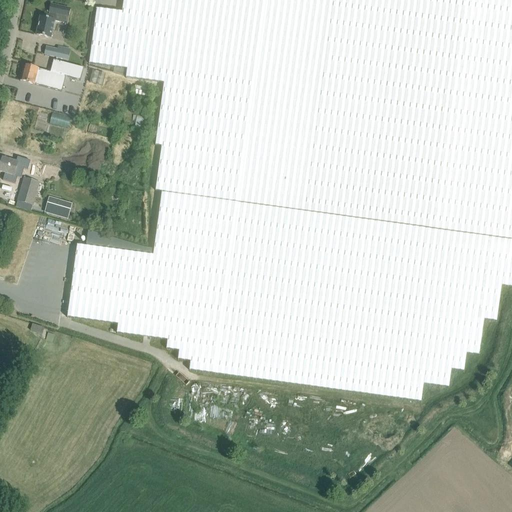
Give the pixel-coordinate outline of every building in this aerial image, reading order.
[(77,246),(67,318),(118,325),(117,334),(168,341),(166,349),(179,351),(178,360),(191,362),(189,371),(421,402),(424,384),(449,388),(451,370),(464,372),(467,354),(479,355),(484,320),(497,321),(502,286),(511,287),(511,0),(123,0),(122,11),(97,7),(89,65),(114,68),(127,69),(126,77),(139,80),(164,83),(155,145),(162,146),(156,191),(162,192),(156,237),(153,256),(77,246)] [(36,35),(51,38),(55,21),(68,24),(71,10),(51,5),(49,12),(48,19),(40,17),(36,35)] [(45,55),(68,60),(70,50),(58,47),(57,50),(46,48),(45,55)] [(59,62),(56,73),(82,80),(85,69),(59,62)] [(35,84),(59,90),(62,81),(37,75),(39,69),(24,65),(20,81),(35,85),(35,84)] [(49,103),(55,105),(58,97),(52,94),(49,103)] [(135,127),(142,129),(145,117),(137,116),(135,127)] [(5,184),(11,186),(18,163),(2,158),(0,166),(0,171),(7,174),(5,184)] [(17,201),(33,206),(35,197),(40,198),(44,185),(39,183),(24,178),(17,201)] [(45,202),(43,207),(41,213),(64,220),(68,209),(45,202)] [(31,331),(42,335),(44,329),(33,325),(31,331)] [(55,336),(55,335),(48,333),(46,340),(51,342),(53,342),(53,341),(55,336)]
